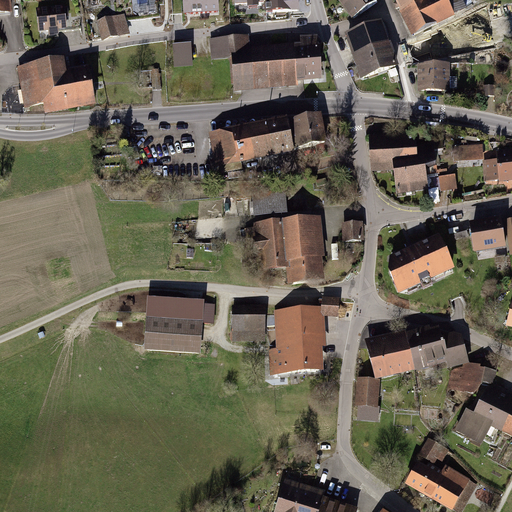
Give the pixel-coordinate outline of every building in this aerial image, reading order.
[(0,0),(0,13),(15,12),(13,0),(0,0)] [(219,0),(183,0),(184,18),(220,15),(219,0)] [(237,0),(238,3),(266,2),(267,12),(303,11),(302,0),(237,0)] [(335,0),(353,22),(380,1),(378,0),(335,0)] [(395,0),(411,33),(468,6),(464,0),(395,0)] [(68,5),(39,7),(41,29),(51,28),(51,34),(62,33),(61,27),(70,27),(68,5)] [(100,20),(105,41),(132,34),(126,13),(100,20)] [(491,13),(402,42),(409,64),(498,36),(491,13)] [(346,37),(361,79),(397,66),(382,24),(346,37)] [(295,81),(318,80),(315,38),(302,39),(302,47),(247,51),(246,38),(213,40),(215,61),(236,59),(238,91),(295,87),(295,81)] [(175,43),(176,66),(195,66),(194,42),(175,43)] [(48,112),(98,102),(90,65),(69,69),(66,56),(19,66),(27,104),(46,100),(48,112)] [(451,63),(420,62),(419,91),(450,92),(451,63)] [(288,122),(294,150),(325,144),(319,116),(288,122)] [(211,138),(218,175),(244,170),(242,161),(294,150),(288,122),(211,138)] [(371,139),(372,172),(393,171),(397,196),(428,191),(424,170),(435,166),(434,152),(444,151),(442,135),(430,136),(431,145),(416,147),(415,129),(400,129),(400,137),(371,139)] [(483,145),(466,146),(467,162),(483,161),(483,145)] [(466,146),(454,147),(455,162),(467,162),(466,146)] [(487,162),(488,182),(511,180),(511,153),(497,155),(498,161),(487,162)] [(455,176),(439,178),(442,192),(457,189),(455,176)] [(255,191),(258,215),(292,210),(288,187),(255,191)] [(245,197),(236,198),(238,215),(247,214),(245,197)] [(298,280),(329,277),(327,263),(327,254),(329,254),(325,218),(258,225),(262,268),(296,265),(298,280)] [(501,220),(469,225),(474,256),(506,251),(501,220)] [(344,222),(345,243),(367,242),(366,221),(344,222)] [(388,277),(398,299),(421,289),(423,294),(433,289),(430,282),(454,272),(439,238),(390,260),(388,277)] [(464,278),(469,285),(475,281),(470,274),(464,278)] [(150,295),(146,351),(204,354),(206,323),(215,323),(216,303),(207,303),(207,299),(150,295)] [(326,297),(325,308),(327,315),(341,315),(342,298),(326,297)] [(233,305),(233,342),(266,342),(266,305),(233,305)] [(271,348),(272,376),(326,373),(325,343),(329,343),(327,315),(325,308),(278,311),(280,347),(271,348)] [(437,329),(406,338),(415,369),(447,360),(449,367),(465,363),(467,362),(460,336),(454,334),(440,338),(437,329)] [(368,348),(376,379),(415,369),(406,338),(368,348)] [(453,372),(449,389),(474,394),(482,385),(492,386),(497,373),(498,367),(485,364),(483,371),(479,370),(480,367),(465,363),(464,368),(453,372)] [(361,383),(357,420),(378,422),(380,410),(376,409),(378,384),(361,383)] [(467,412),(457,432),(482,445),(491,428),(511,438),(511,406),(486,394),(475,416),(467,412)] [(430,438),(420,455),(435,464),(438,458),(444,462),(451,450),(430,438)] [(422,460),(409,483),(455,509),(463,495),(468,498),(478,481),(448,465),(445,471),(430,462),(429,464),(422,460)] [(320,511),(326,495),(327,490),(286,477),(274,511),(320,511)] [(326,495),(320,511),(359,511),(361,506),(326,495)]
